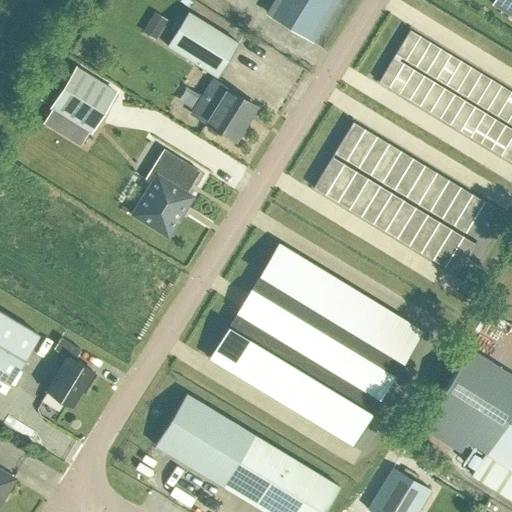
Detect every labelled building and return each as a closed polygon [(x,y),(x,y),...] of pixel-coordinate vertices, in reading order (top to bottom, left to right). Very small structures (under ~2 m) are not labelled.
[(201,0),(200,5),(211,9),(214,0),(201,0)] [(273,0),(265,14),(311,41),(336,0),(273,0)] [(511,15),(511,0),(494,0),(493,4),(511,15)] [(141,30),(156,39),(168,19),(153,10),(141,30)] [(220,78),(241,44),(189,12),(168,46),(220,78)] [(511,91),(409,29),(377,80),(511,161),(511,91)] [(88,133),(114,91),(72,65),(46,108),(88,133)] [(221,133),(234,141),(257,104),(226,85),(204,122),(206,129),(215,134),(221,133)] [(353,130),(333,161),(475,250),(495,220),(353,130)] [(128,213),(168,238),(194,194),(187,190),(199,169),(162,147),(143,178),(148,181),(128,213)] [(332,163),(312,194),(454,283),(474,253),(332,163)] [(250,299),(393,387),(417,348),(422,341),(279,253),(274,260),(250,299)] [(0,376),(8,382),(39,333),(0,309),(0,376)] [(353,452),(382,406),(239,318),(210,364),(353,452)] [(53,348),(68,356),(47,390),(71,405),(92,370),(74,359),(81,349),(60,336),(53,348)] [(511,374),(469,348),(468,347),(462,356),(432,404),(425,415),(427,416),(482,451),(483,451),(470,474),(511,500),(511,374)] [(253,433),(232,420),(195,397),(185,391),(153,443),(222,485),(225,487),(266,511),(321,511),(338,485),(315,471),(254,434),(253,433)] [(413,511),(428,489),(390,466),(365,508),(371,511),(413,511)] [(0,510),(19,479),(0,467),(0,510)] [(127,496),(136,502),(147,486),(138,480),(127,496)]
